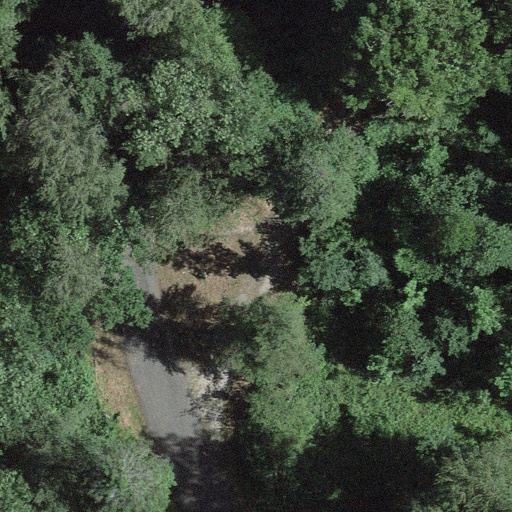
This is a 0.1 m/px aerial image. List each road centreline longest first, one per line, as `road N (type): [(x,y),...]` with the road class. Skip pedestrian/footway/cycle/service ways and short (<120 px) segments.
road 1 (unclassified): [(206,511),(140,316),(137,0)]
road 2 (track): [(177,425),(399,0)]
